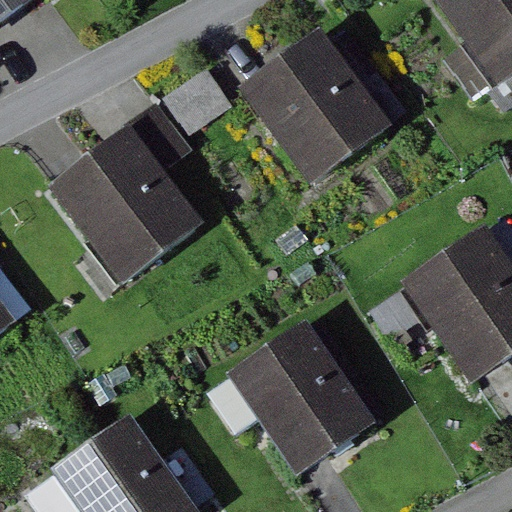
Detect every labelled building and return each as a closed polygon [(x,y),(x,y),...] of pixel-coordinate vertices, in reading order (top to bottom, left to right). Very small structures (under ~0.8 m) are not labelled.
[(0,0),(0,40),(25,21),(53,0),(0,0)] [(511,0),(436,0),(499,89),(511,80),(511,0)] [(237,101),(310,196),(390,135),(316,40),(237,101)] [(190,136),(233,109),(210,72),(167,98),(190,136)] [(50,202),(124,297),(203,236),(130,141),(79,180),(50,202)] [(408,295),(485,398),(511,378),(511,251),(496,230),(408,295)] [(0,346),(17,333),(0,311),(0,346)] [(234,389),(308,500),(388,448),(314,336),(234,389)] [(200,511),(218,500),(202,476),(182,490),(133,422),(53,478),(57,484),(28,504),(33,511),(200,511)]
